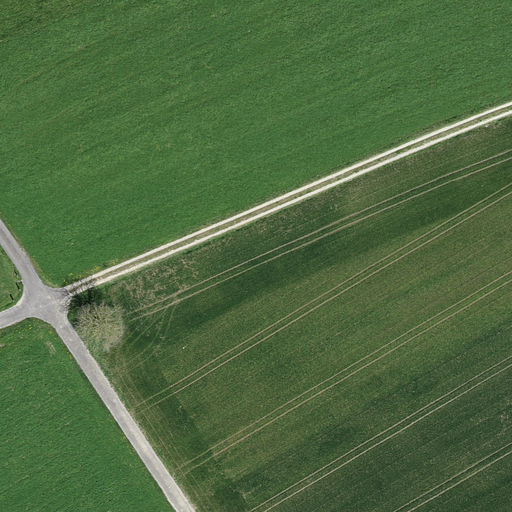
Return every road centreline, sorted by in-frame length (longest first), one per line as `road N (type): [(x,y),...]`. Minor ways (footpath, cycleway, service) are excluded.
road 1 (track): [(44,302),(511,113)]
road 2 (track): [(44,302),(184,511)]
